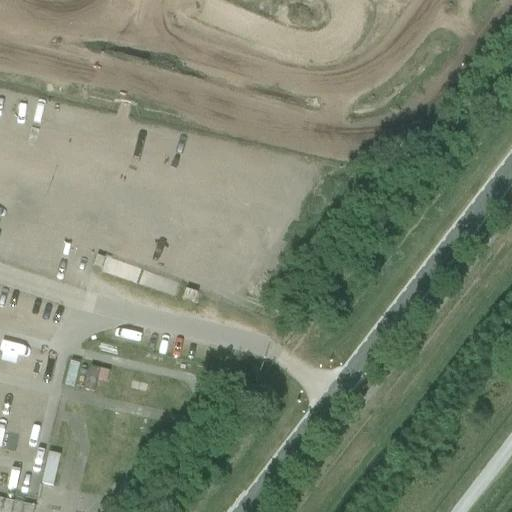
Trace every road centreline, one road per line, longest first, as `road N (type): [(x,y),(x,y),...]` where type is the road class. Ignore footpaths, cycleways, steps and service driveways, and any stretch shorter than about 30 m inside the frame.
road 1 (tertiary): [(246,511),(511,169)]
road 2 (track): [(511,253),(311,511)]
